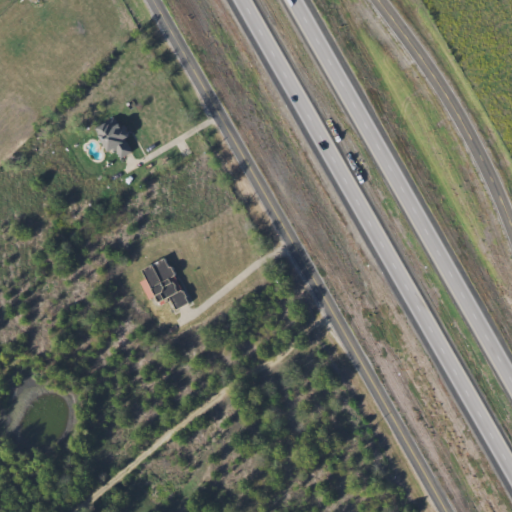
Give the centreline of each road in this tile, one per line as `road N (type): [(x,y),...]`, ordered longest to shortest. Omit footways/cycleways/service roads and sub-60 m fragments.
road 1 (residential): [(156,0),(446,511)]
road 2 (motorway): [(245,0),(511,462)]
road 3 (motorway): [(511,373),(296,0)]
road 4 (residential): [(381,0),(465,124),(511,223)]
